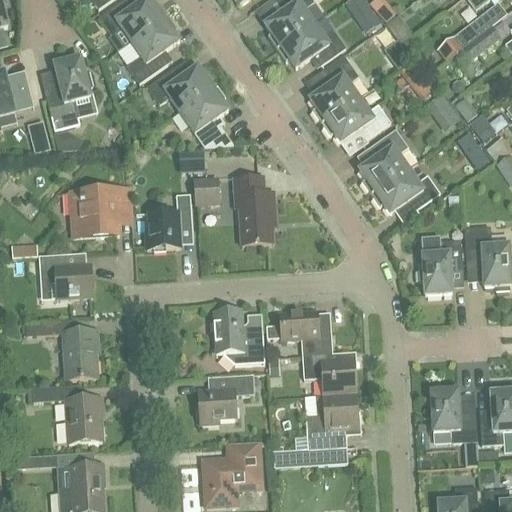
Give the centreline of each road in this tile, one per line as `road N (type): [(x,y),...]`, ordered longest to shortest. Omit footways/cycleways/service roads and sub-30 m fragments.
road 1 (residential): [(149,511),(141,301),(339,284),(376,272)]
road 2 (residential): [(406,511),(396,349)]
road 3 (residential): [(286,128),(196,0)]
